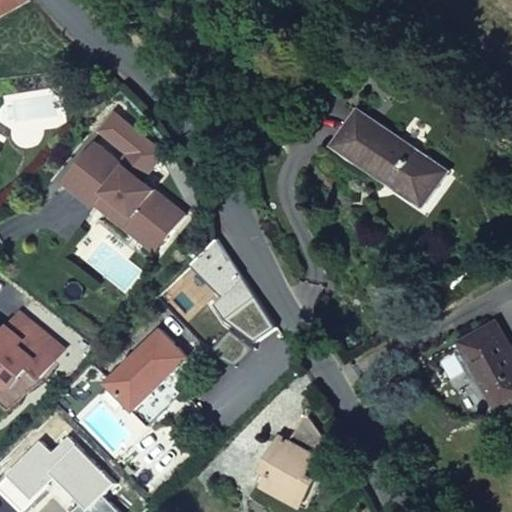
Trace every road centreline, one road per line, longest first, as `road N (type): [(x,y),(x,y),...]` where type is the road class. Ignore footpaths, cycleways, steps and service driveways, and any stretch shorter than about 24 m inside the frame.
road 1 (unclassified): [(400,511),(339,385),(157,81),(57,0)]
road 2 (unknown): [(339,385),(511,277)]
